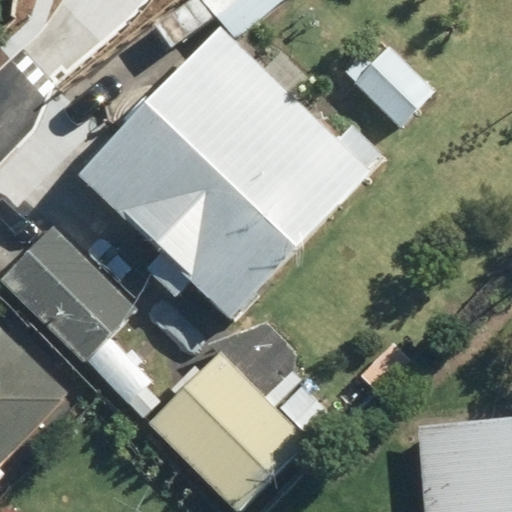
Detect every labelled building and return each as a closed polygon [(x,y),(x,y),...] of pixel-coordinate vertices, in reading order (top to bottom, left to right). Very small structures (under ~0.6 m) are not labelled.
[(288,0),(199,0),(193,6),(236,50),(288,0)] [(201,43),(181,17),(127,57),(147,83),(201,43)] [(217,41),(72,188),(221,333),(366,186),(217,41)] [(372,71),(360,58),(338,80),(396,139),(437,99),(391,53),(372,71)] [(157,410),(142,394),(149,387),(112,348),(143,318),(58,229),(2,283),(125,411),(139,426),(157,410)] [(0,472),(64,407),(0,345),(0,472)] [(239,511),(303,451),(215,361),(142,432),(219,511),(239,511)] [(418,511),(511,511),(511,451),(510,429),(413,436),(418,511)]
